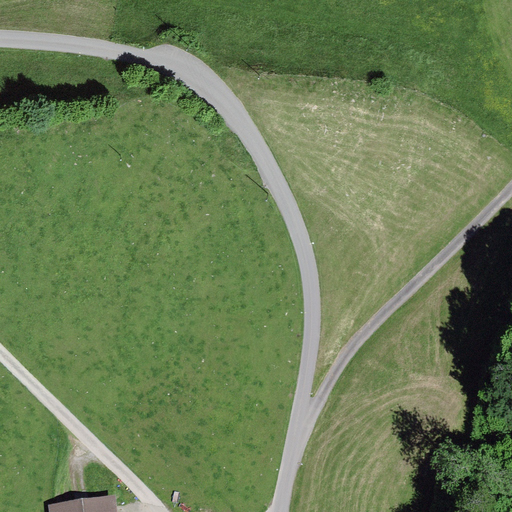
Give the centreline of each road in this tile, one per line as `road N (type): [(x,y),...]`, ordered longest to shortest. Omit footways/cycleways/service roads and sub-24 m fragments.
road 1 (unclassified): [(279,511),(313,297),(277,184),(237,118),(173,68),(134,55),(0,40)]
road 2 (track): [(295,440),(355,342),(511,188)]
road 3 (track): [(0,353),(160,511)]
